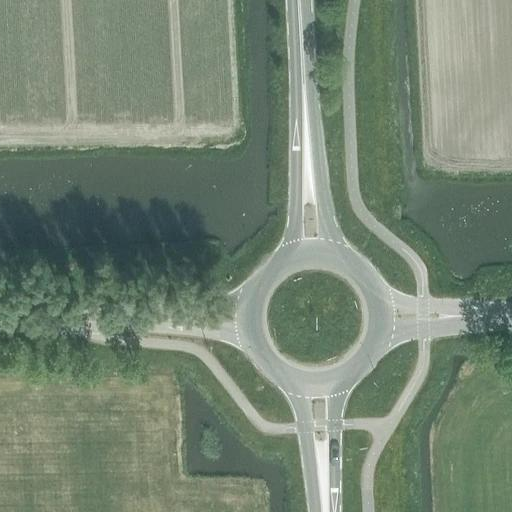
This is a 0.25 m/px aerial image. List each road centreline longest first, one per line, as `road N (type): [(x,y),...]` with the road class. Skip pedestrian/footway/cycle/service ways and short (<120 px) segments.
road 1 (tertiary): [(313,259),(299,0)]
road 2 (residential): [(46,325),(244,322)]
road 3 (unclassified): [(378,322),(511,320)]
road 4 (tertiary): [(324,511),(319,392)]
